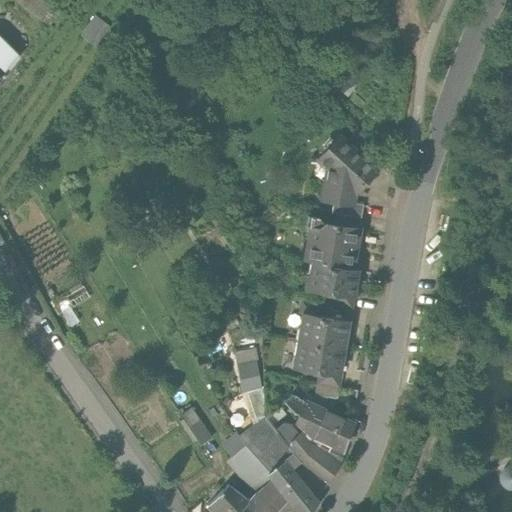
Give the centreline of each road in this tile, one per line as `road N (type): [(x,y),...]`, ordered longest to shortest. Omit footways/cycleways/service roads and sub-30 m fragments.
road 1 (tertiary): [(341,511),(370,447),(424,177),(494,0)]
road 2 (unclassified): [(163,511),(55,357),(0,256)]
